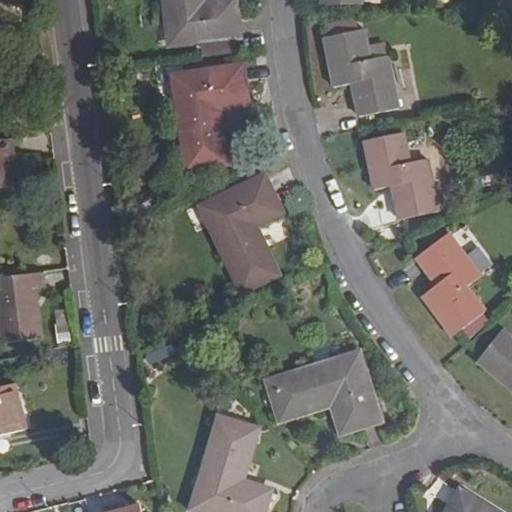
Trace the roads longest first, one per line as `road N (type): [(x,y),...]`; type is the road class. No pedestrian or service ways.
road 1 (residential): [(0,497),(96,472),(120,435),(65,0)]
road 2 (residential): [(286,0),(297,124),(339,238),(466,424)]
road 3 (residential): [(466,424),(393,473),(360,511)]
